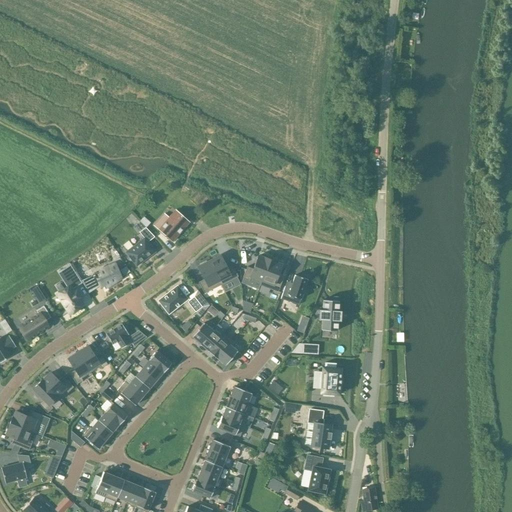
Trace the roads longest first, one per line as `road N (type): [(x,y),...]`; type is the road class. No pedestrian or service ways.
road 1 (residential): [(127,299),(205,233),(232,223),(379,266)]
road 2 (unclassified): [(379,266),(393,0)]
road 3 (residential): [(0,404),(55,346),(127,299)]
road 4 (residential): [(178,490),(220,381),(192,357)]
road 5 (unclassified): [(350,511),(372,382)]
road 6 (residential): [(387,511),(372,382)]
road 7 (residential): [(192,357),(118,444),(117,456)]
